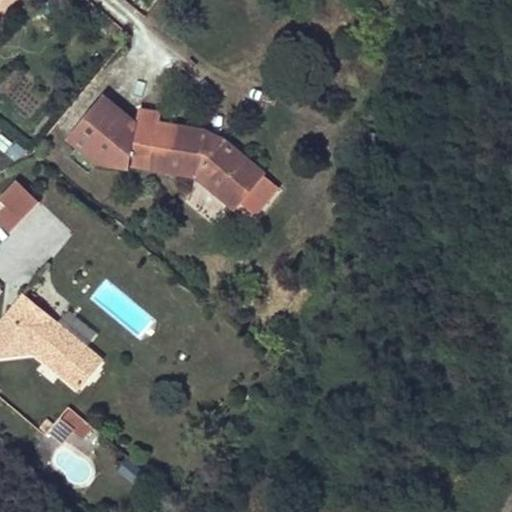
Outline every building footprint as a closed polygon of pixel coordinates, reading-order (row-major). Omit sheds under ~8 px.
[(0,0),(0,6),(5,10),(13,0),(0,0)] [(196,174),(202,168),(239,199),(262,172),(223,140),(217,136),(206,132),(158,123),(159,114),(139,110),(137,123),(104,96),(69,139),(97,162),(130,167),(131,163),(133,152),(152,155),(149,166),(196,174)] [(152,155),(133,152),(131,163),(149,166),(152,155)] [(202,168),(196,174),(235,205),(239,199),(202,168)] [(255,213),(278,185),(262,172),(239,199),(255,213)] [(39,199),(17,181),(1,201),(7,206),(0,215),(0,222),(11,232),(39,199)] [(6,315),(86,382),(102,363),(23,296),(6,315)] [(0,356),(34,353),(57,371),(79,390),(86,382),(6,315),(0,322),(0,356)] [(87,421),(71,407),(61,417),(74,429),(78,432),(87,421)] [(74,429),(61,417),(50,430),(64,441),(74,429)]
